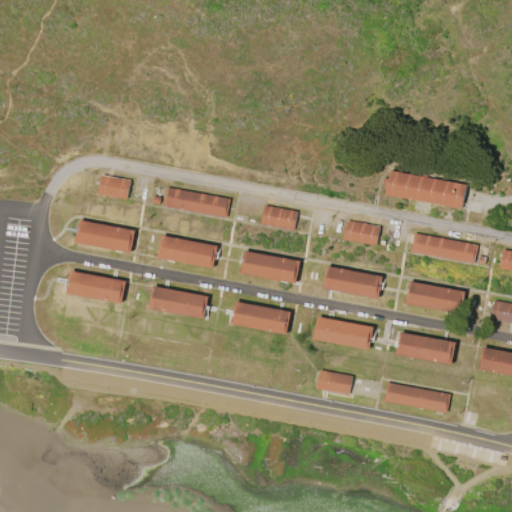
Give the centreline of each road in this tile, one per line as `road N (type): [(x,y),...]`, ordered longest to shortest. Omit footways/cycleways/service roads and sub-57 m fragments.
road 1 (residential): [(511,241),(96,163),(66,172),(42,213)]
road 2 (residential): [(22,354),(511,448)]
road 3 (residential): [(35,251),(511,340)]
road 4 (residential): [(42,213),(22,354)]
